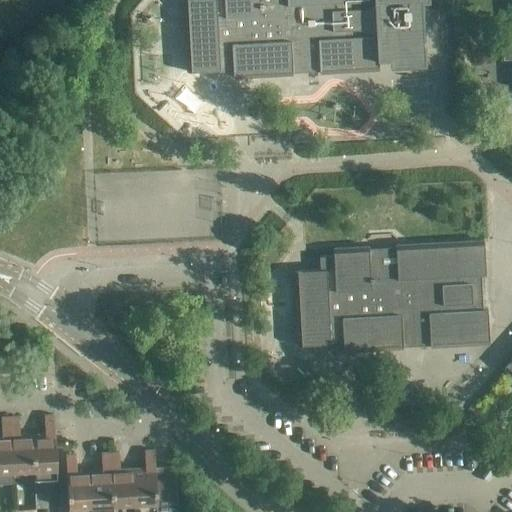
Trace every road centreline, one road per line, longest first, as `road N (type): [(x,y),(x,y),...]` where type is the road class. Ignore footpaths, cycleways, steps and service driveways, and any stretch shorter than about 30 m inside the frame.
road 1 (unclassified): [(363,511),(220,390),(213,278),(92,283),(67,318)]
road 2 (residential): [(195,432),(74,436),(70,405),(0,406)]
road 3 (unclassified): [(195,432),(67,318)]
